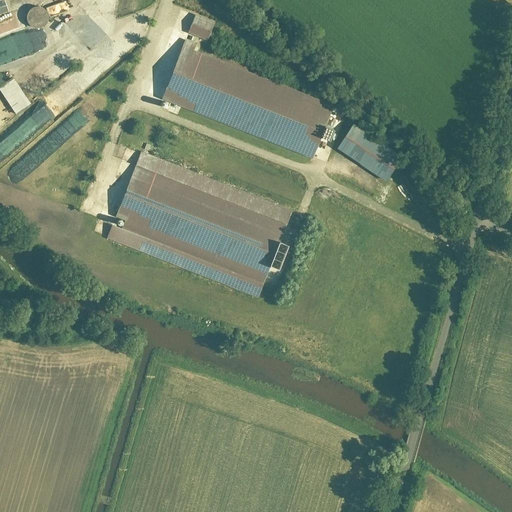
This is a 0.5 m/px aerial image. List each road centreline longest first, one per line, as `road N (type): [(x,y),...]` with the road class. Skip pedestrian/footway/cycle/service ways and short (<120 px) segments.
road 1 (residential): [(478,222),(392,511)]
road 2 (residential): [(511,100),(478,222)]
